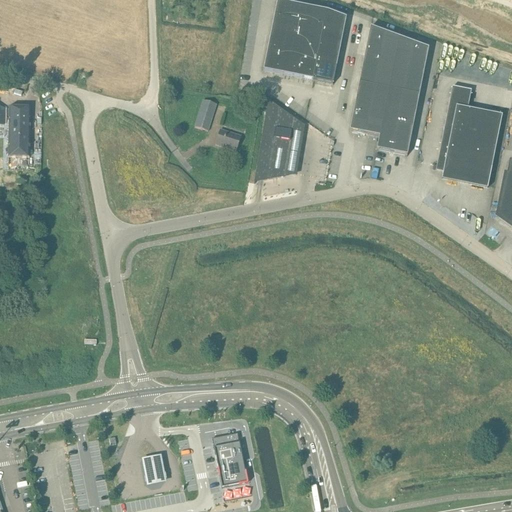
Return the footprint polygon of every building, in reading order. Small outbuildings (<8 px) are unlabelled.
[(327,13),(277,2),(263,72),(333,86),(346,20),(327,13)] [(428,50),(369,28),(349,132),(378,138),(375,151),(406,157),(428,50)] [(471,92),(452,88),(435,171),(443,172),(441,181),(487,191),(502,117),(468,110),(471,92)] [(278,117),(267,108),(254,184),(255,183),(256,182),(269,180),(284,178),(292,127),(278,117)] [(30,110),(9,109),(8,159),(29,159),(30,110)] [(199,115),(195,128),(208,132),(212,119),(199,115)] [(236,152),(241,138),(220,131),(215,146),(236,152)] [(511,162),(509,162),(498,218),(511,228),(511,162)] [(237,435),(212,440),(213,446),(215,458),(221,488),(246,483),(246,478),(243,465),(246,464),(245,459),(242,459),(238,441),(237,435)] [(162,460),(143,464),(148,491),(167,488),(162,460)]
